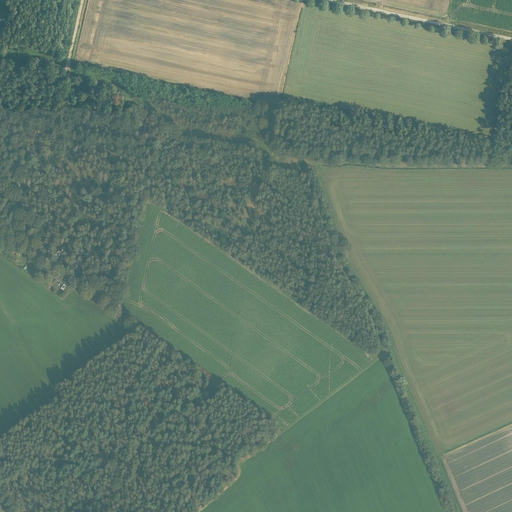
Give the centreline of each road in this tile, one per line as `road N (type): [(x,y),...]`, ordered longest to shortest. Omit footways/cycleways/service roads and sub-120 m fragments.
road 1 (track): [(317,165),(277,162),(254,141),(176,127),(123,85),(66,66)]
road 2 (track): [(66,66),(27,121),(20,218),(14,239),(0,244)]
road 3 (unclassified): [(511,38),(329,0)]
